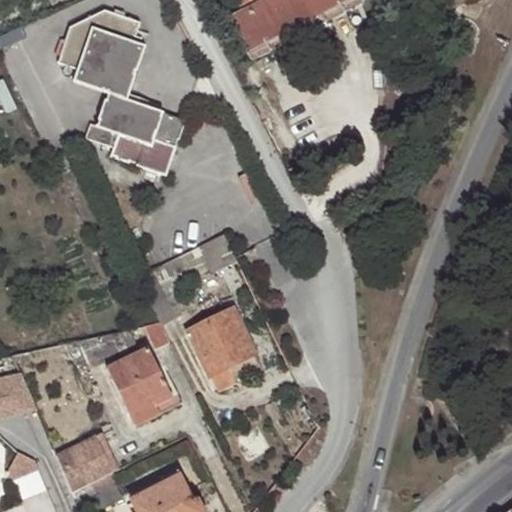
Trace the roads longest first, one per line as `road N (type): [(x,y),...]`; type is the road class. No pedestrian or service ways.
road 1 (primary): [(511,92),(418,321),(368,511)]
road 2 (unknown): [(224,495),(162,357)]
